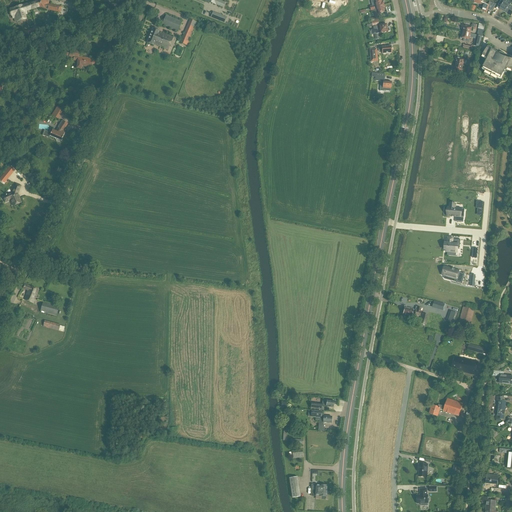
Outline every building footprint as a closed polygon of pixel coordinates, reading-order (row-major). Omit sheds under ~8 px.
[(42,0),(30,4),(32,10),(38,7),(60,12),(61,7),(48,4),(49,1),(42,0)] [(370,0),(372,5),(370,6),(370,9),(384,5),(383,2),(384,2),(383,0),(375,0),(374,0),(370,0)] [(482,2),(482,0),(472,0),(472,1),(484,5),(482,11),(487,12),(488,9),(492,11),(496,4),(490,1),(489,5),(482,2)] [(505,13),(510,6),(504,2),(500,9),(505,13)] [(20,6),(20,7),(12,9),(16,22),(18,21),(24,19),(22,13),(32,10),(30,4),(22,6),(22,5),(21,5),(20,5),(20,6)] [(370,9),(371,11),(373,10),(375,18),(373,18),(374,21),(378,20),(380,20),(379,17),(381,17),(381,13),(386,12),(385,8),(384,9),(384,5),(370,9)] [(181,22),(166,15),(162,25),(178,31),(181,22)] [(190,20),(181,43),(186,45),(196,22),(190,20)] [(379,29),(378,29),(378,26),(373,27),(373,29),(371,30),(372,34),(374,34),(375,39),(379,39),(378,33),(390,31),(389,28),(387,28),(387,27),(387,26),(386,25),(386,24),(379,26),(379,29)] [(474,28),(476,29),(477,25),(473,24),(472,28),(463,26),(462,32),(470,33),(471,31),(473,31),(474,28)] [(160,31),(153,28),(147,43),(153,45),(154,44),(168,50),(173,37),(159,32),(160,31)] [(463,38),(473,41),(478,42),(478,40),(481,41),(482,36),(478,35),(470,33),(462,32),(460,39),(462,39),(463,38)] [(482,69),(485,71),(484,74),(491,76),(496,80),(498,78),(501,79),(506,68),(511,69),(511,58),(504,56),(504,55),(504,54),(503,54),(503,53),(501,53),(501,52),(500,53),(499,53),(488,46),(483,55),(488,58),(487,59),(486,60),(486,61),(482,69)] [(55,55),(53,56),(53,59),(58,58),(58,57),(68,56),(69,49),(55,50),(55,55)] [(69,55),(75,56),(74,61),(78,62),(78,67),(81,68),(82,66),(92,67),(92,64),(95,64),(96,60),(93,60),(93,59),(79,57),(80,51),(70,49),(69,55)] [(457,62),(456,64),(457,64),(463,66),(463,63),(466,64),(466,60),(468,60),(469,56),(463,55),(462,59),(456,57),(455,61),(457,61),(457,62)] [(385,74),(372,73),(371,77),(375,77),(375,81),(381,81),(381,89),(380,89),(380,91),(383,91),(391,91),(392,82),(384,82),(385,74)] [(49,138),(50,136),(62,141),(65,134),(65,132),(63,131),(68,124),(63,120),(58,128),(60,129),(58,132),(53,130),(52,131),(50,130),(49,132),(45,130),(43,135),(49,138)] [(459,150),(457,163),(463,164),(462,166),(463,167),(463,166),(472,166),(474,166),(475,158),(472,157),(473,152),(459,150)] [(0,180),(4,183),(8,178),(3,174),(0,178),(0,180)] [(5,200),(8,199),(10,198),(13,205),(21,202),(18,194),(20,189),(14,187),(12,192),(7,195),(7,194),(4,195),(4,196),(3,196),(4,197),(3,198),(4,200),(5,200)] [(448,208),(447,216),(452,216),(452,217),(452,216),(454,217),(456,217),(456,218),(457,218),(457,222),(463,223),(464,217),(460,217),(461,209),(455,208),(455,207),(449,207),(449,208),(448,208)] [(445,243),(445,250),(447,250),(446,252),(457,253),(458,247),(460,247),(459,247),(459,245),(460,245),(460,240),(453,239),(451,238),(451,239),(449,239),(449,238),(448,238),(447,243),(445,243)] [(447,267),(444,276),(453,278),(452,281),(462,284),(465,274),(459,272),(459,271),(455,270),(455,269),(455,270),(453,269),(452,269),(447,267)] [(25,285),(23,289),(28,290),(24,300),(34,304),(39,290),(30,286),(30,287),(25,285)] [(59,306),(43,302),(40,312),(56,317),(59,306)] [(403,314),(403,315),(414,317),(414,314),(420,316),(421,312),(422,309),(416,307),(415,310),(413,310),(405,308),(404,311),(403,312),(403,313),(403,314)] [(474,310),(463,307),(458,327),(469,329),(474,310)] [(455,313),(451,311),(447,321),(452,323),(455,313)] [(428,316),(422,314),(420,323),(426,325),(428,316)] [(45,320),(43,327),(59,331),(60,325),(45,320)] [(469,344),(467,350),(483,354),(484,348),(469,344)] [(455,357),(452,369),(474,375),(477,362),(455,357)] [(492,370),(492,376),(496,376),(496,375),(500,376),(500,377),(499,377),(498,378),(498,381),(499,382),(500,382),(500,383),(511,384),(511,376),(503,375),(504,372),(492,370)] [(504,397),(497,397),(497,401),(498,401),(496,419),(504,419),(506,401),(503,401),(504,397)] [(464,404),(448,398),(445,406),(439,404),(438,407),(433,405),(430,414),(438,416),(440,409),(444,410),(444,411),(460,416),(464,404)] [(333,402),(334,401),(323,400),(322,404),(311,403),(311,408),(321,410),(322,406),(333,407),(333,404),(334,404),(334,402),(333,402)] [(331,423),(332,417),(321,416),(321,415),(319,415),(320,412),(311,411),(311,417),(315,417),(315,421),(319,421),(319,425),(323,426),(323,423),(331,423)] [(511,450),(500,449),(500,453),(509,454),(508,468),(511,468),(511,450)] [(420,465),(418,465),(418,471),(419,472),(419,477),(427,478),(428,465),(420,464),(420,465)] [(499,476),(487,475),(487,482),(487,484),(498,485),(498,482),(499,476)] [(297,476),(289,477),(292,497),(299,496),(297,476)] [(421,496),(417,496),(417,504),(421,504),(428,503),(428,502),(429,502),(430,501),(430,498),(429,497),(428,497),(428,496),(427,496),(427,489),(420,489),(421,496)] [(311,492),(311,496),(315,496),(318,496),(321,496),(321,500),(324,500),(326,499),(326,497),(327,491),(316,490),(316,492),(311,492)] [(491,498),(483,497),(483,501),(487,502),(485,511),(496,511),(493,511),(493,508),(495,508),(496,502),(490,501),(491,498)]
